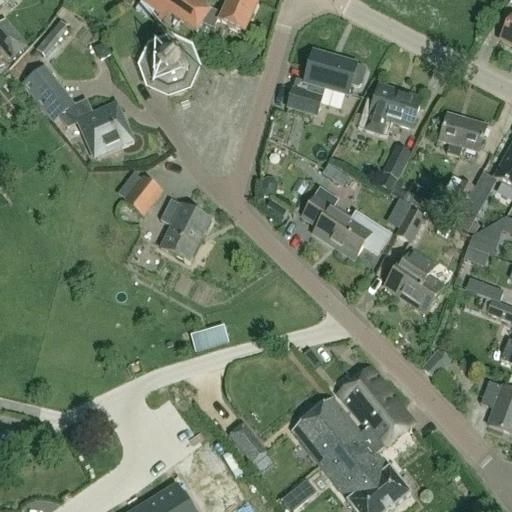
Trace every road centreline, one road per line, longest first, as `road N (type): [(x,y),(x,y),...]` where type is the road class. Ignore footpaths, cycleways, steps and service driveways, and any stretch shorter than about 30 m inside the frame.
road 1 (residential): [(511,495),(233,209)]
road 2 (residential): [(233,209),(292,0)]
road 3 (tertiary): [(511,97),(325,0)]
